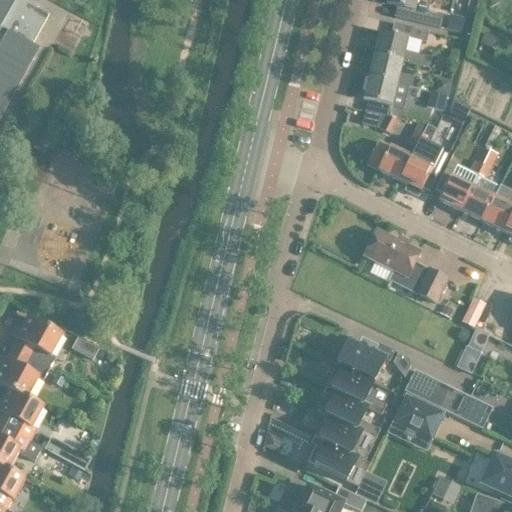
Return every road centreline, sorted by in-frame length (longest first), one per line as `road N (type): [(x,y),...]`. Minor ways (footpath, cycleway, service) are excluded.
road 1 (tertiary): [(161,511),(250,150)]
road 2 (residential): [(233,511),(313,174)]
road 3 (residential): [(511,270),(313,174)]
road 4 (residential): [(313,174),(354,0)]
road 5 (tertiary): [(250,150),(286,0)]
